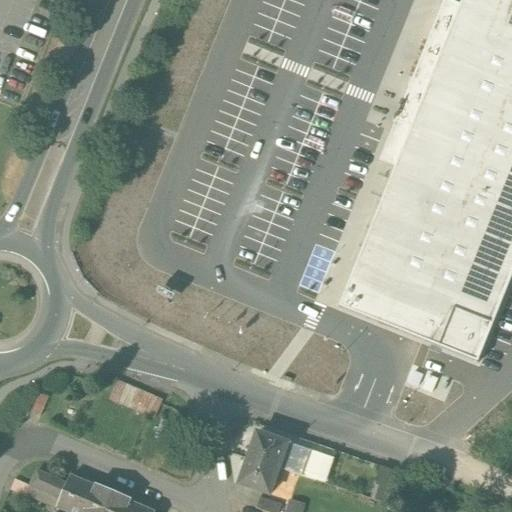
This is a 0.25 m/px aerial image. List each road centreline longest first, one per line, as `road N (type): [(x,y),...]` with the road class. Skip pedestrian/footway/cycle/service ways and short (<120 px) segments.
road 1 (primary): [(15,241),(115,0)]
road 2 (residential): [(212,511),(44,441),(27,442),(0,476)]
road 3 (unclassified): [(226,385),(422,457)]
road 4 (unclassified): [(56,323),(226,385)]
road 5 (residential): [(220,511),(210,448),(226,385)]
